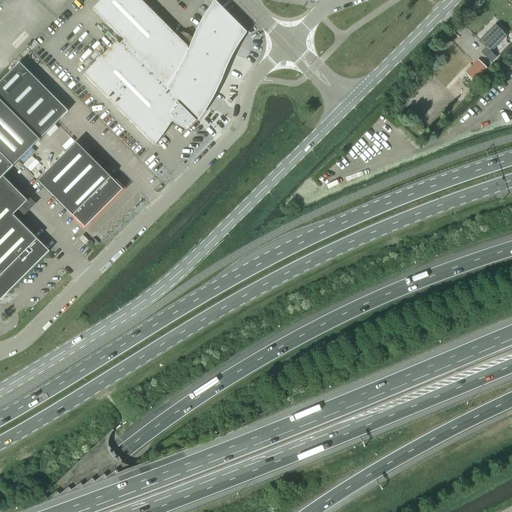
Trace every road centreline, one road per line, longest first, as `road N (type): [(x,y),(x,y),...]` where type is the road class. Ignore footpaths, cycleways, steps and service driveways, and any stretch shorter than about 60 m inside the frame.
road 1 (primary): [(0,443),(267,282),(511,180)]
road 2 (primary): [(511,158),(274,255),(0,419)]
road 3 (motorway): [(511,248),(390,292),(260,358),(166,418),(52,511)]
road 4 (motorway): [(511,331),(58,511)]
road 5 (secondary): [(0,390),(162,286),(348,103)]
road 6 (unclassified): [(0,350),(21,342),(232,132),(257,71),(285,42)]
road 7 (motorway): [(146,511),(511,365)]
road 8 (motorway): [(311,511),(511,399)]
road 9 (secondary): [(348,103),(453,0)]
